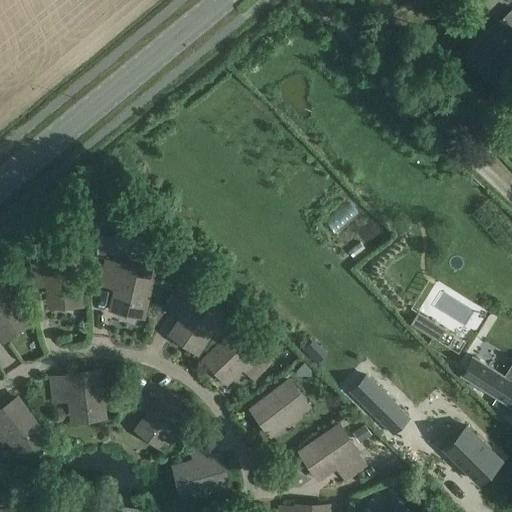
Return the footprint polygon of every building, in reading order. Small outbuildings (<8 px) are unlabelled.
[(468,52),(489,73),(511,49),(511,10),(500,23),(499,21),(468,52)] [(130,218),(134,219),(154,208),(147,197),(125,210),(130,218)] [(105,235),(108,252),(108,254),(119,253),(116,234),(105,235)] [(180,264),(188,272),(199,261),(190,253),(180,264)] [(81,304),(79,258),(50,259),(52,305),(81,304)] [(114,308),(143,315),(154,270),(125,263),(114,308)] [(0,329),(6,338),(30,321),(4,283),(0,286),(0,329)] [(173,334),(198,350),(224,312),(199,296),(173,334)] [(410,322),(426,332),(433,320),(417,310),(410,322)] [(207,358),(227,380),(261,348),(240,327),(207,358)] [(511,363),(505,375),(474,355),(462,373),(511,404),(511,363)] [(70,374),(75,419),(104,416),(99,370),(70,374)] [(366,375),(350,391),(393,433),(409,417),(366,375)] [(254,409),(272,432),(308,404),(291,381),(254,409)] [(139,429),(163,446),(190,409),(167,392),(139,429)] [(0,423),(21,453),(45,435),(18,398),(0,410),(0,423)] [(474,434),(466,426),(456,436),(444,424),(433,435),(480,482),(501,461),(490,449),(491,447),(476,432),(474,434)] [(303,451),(320,476),(358,450),(341,425),(303,451)] [(359,443),(371,435),(364,425),(352,433),(359,443)] [(176,467),(184,496),(228,483),(220,455),(176,467)] [(386,511),(414,511),(394,500),(386,511)]
